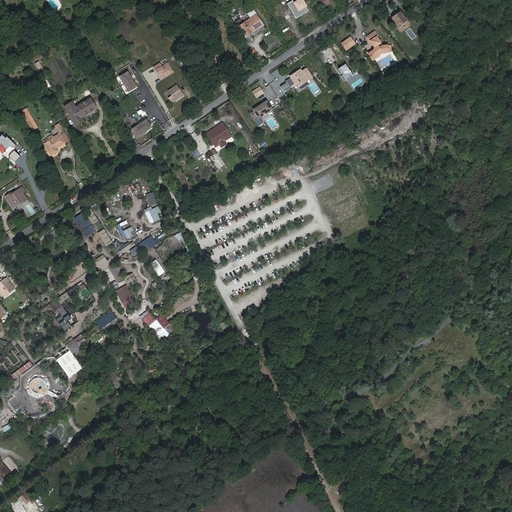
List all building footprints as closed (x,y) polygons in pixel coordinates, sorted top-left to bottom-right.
[(301,0),(289,8),(293,13),(297,10),(298,12),(299,11),(307,7),(302,0),(301,0)] [(302,0),(307,7),(309,11),(311,9),(305,0),(302,0)] [(307,7),(299,11),(302,15),(309,11),(307,7)] [(94,16),(91,10),(86,13),(89,19),(94,16)] [(406,20),(400,11),(390,17),(396,27),(406,20)] [(264,27),(256,16),(239,28),(246,39),(251,36),(249,34),(257,29),(258,31),(264,27)] [(379,38),(376,34),(367,40),(370,44),(371,43),(375,50),(375,52),(369,56),(374,62),(380,59),(379,57),(383,55),(389,54),(389,48),(382,48),(380,49),(379,47),(382,45),(378,39),(379,38)] [(342,45),(347,52),(356,46),(351,39),(342,45)] [(253,52),(247,55),(250,61),(256,58),(253,52)] [(182,58),(177,61),(184,72),(189,69),(182,58)] [(120,60),(112,64),(121,78),(128,74),(120,60)] [(38,70),(43,68),(40,61),(35,64),(38,70)] [(160,79),(172,72),(167,63),(162,67),(159,64),(153,68),(160,79)] [(344,64),(337,68),(345,79),(352,74),(349,70),(348,70),(347,68),(344,64)] [(300,70),(292,75),(293,76),(291,78),(292,79),(294,84),(298,90),(300,88),(299,86),(307,82),(309,80),(312,79),(307,69),(302,72),(300,70)] [(319,83),(312,88),(316,93),(323,88),(319,83)] [(169,93),(171,97),(169,99),(172,104),(183,96),(177,87),(169,93)] [(259,87),(252,92),(257,98),(264,94),(259,87)] [(48,96),(40,92),(37,98),(45,102),(48,96)] [(82,119),(97,111),(92,101),(77,109),(76,107),(68,112),(77,127),(84,123),(82,119)] [(266,101),(252,111),(253,112),(250,114),(253,119),(256,117),(258,119),(272,110),(266,101)] [(27,109),(22,112),(32,130),(37,127),(27,109)] [(293,119),(289,121),(295,130),(299,127),(293,119)] [(58,134),(53,137),(54,138),(64,132),(59,123),(55,126),(58,132),(58,134)] [(146,123),(132,132),(137,139),(151,130),(146,123)] [(224,124),(214,131),(216,134),(226,127),(224,124)] [(216,148),(220,145),(224,142),(233,137),(226,127),(216,134),(214,131),(208,135),(216,148)] [(45,143),(44,143),(51,156),(58,152),(56,148),(69,140),(64,132),(54,138),(49,141),(45,143)] [(2,135),(0,136),(0,144),(1,143),(7,149),(5,150),(5,152),(9,156),(9,157),(14,163),(20,157),(15,151),(15,150),(15,149),(15,148),(15,147),(16,146),(13,143),(7,137),(5,138),(2,135)] [(266,153),(270,150),(265,140),(261,142),(266,153)] [(198,148),(191,151),(194,158),(201,155),(198,148)] [(258,165),(267,159),(263,153),(254,159),(258,165)] [(10,197),(9,196),(6,198),(13,209),(20,204),(23,202),(24,203),(28,201),(23,194),(20,191),(13,195),(10,197)] [(147,194),(151,206),(157,204),(153,192),(147,194)] [(158,214),(162,212),(159,206),(149,211),(154,223),(161,219),(158,214)] [(125,232),(121,234),(123,236),(117,240),(118,242),(128,235),(125,232)] [(133,257),(146,248),(145,246),(153,240),(151,237),(129,252),(133,257)] [(145,246),(146,248),(148,250),(156,245),(154,241),(153,240),(145,246)] [(0,292),(1,294),(3,293),(5,296),(12,291),(8,284),(9,283),(7,279),(0,283),(0,292)] [(113,290),(119,286),(116,281),(109,284),(113,290)] [(61,304),(71,299),(68,293),(58,298),(61,304)] [(50,306),(55,314),(63,309),(57,301),(50,306)] [(112,315),(111,313),(97,323),(102,330),(118,318),(115,313),(112,315)] [(153,330),(155,332),(156,331),(158,334),(157,335),(155,337),(161,344),(175,333),(169,326),(164,330),(160,324),(156,320),(155,320),(154,321),(150,316),(145,319),(153,330)] [(82,345),(78,339),(71,344),(78,354),(85,349),(83,347),(86,345),(84,344),(82,345)] [(304,342),(309,348),(315,344),(312,341),(310,343),(307,340),(304,342)] [(30,367),(12,380),(14,383),(32,370),(30,367)] [(132,370),(127,373),(135,391),(140,389),(132,370)] [(41,385),(34,390),(42,402),(49,397),(41,385)] [(42,402),(34,390),(33,391),(42,404),(43,404),(42,402)] [(10,408),(15,414),(18,411),(13,406),(10,408)] [(16,483),(2,465),(0,466),(0,491),(1,493),(16,483)] [(25,493),(20,497),(24,502),(25,504),(30,501),(29,499),(25,493)] [(24,502),(20,497),(14,501),(18,507),(24,502)]
